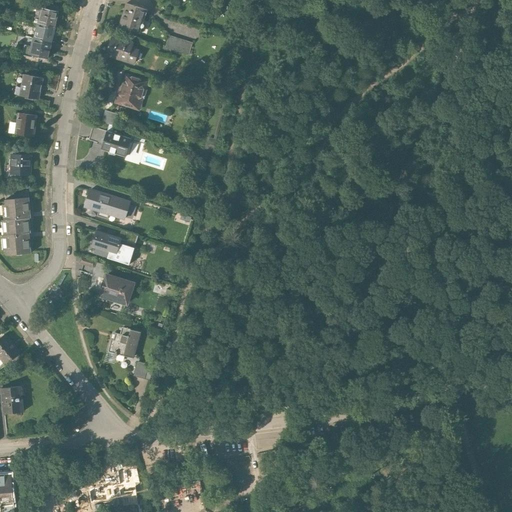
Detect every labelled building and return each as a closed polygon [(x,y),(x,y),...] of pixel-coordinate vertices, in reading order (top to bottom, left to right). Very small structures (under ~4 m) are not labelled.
[(146,10),(124,4),(117,27),(139,33),(146,10)] [(45,8),(41,23),(57,27),(61,12),(58,11),(50,9),(45,8)] [(41,23),(36,40),(52,44),(57,27),(41,23)] [(130,42),(109,36),(104,55),(132,63),(136,50),(129,48),(130,42)] [(192,43),(168,36),(164,48),(188,56),(192,43)] [(48,59),(52,44),(36,40),(34,47),(32,54),(34,55),(48,59)] [(33,57),(34,55),(32,54),(34,47),(26,45),(23,55),(33,57)] [(147,80),(124,74),(116,103),(139,110),(147,80)] [(44,79),(25,75),(21,96),(39,100),(44,79)] [(105,121),(117,121),(117,111),(105,111),(105,121)] [(38,116),(18,113),(15,134),(35,137),(38,116)] [(107,132),(93,128),(89,141),(97,143),(97,140),(104,142),(107,132)] [(131,139),(107,132),(104,142),(102,149),(126,156),(131,139)] [(33,155),(12,154),(11,174),(32,175),(33,155)] [(103,187),(101,194),(105,195),(106,192),(129,199),(131,195),(103,187)] [(101,194),(88,190),(83,208),(107,215),(111,204),(126,209),(129,199),(106,192),(105,195),(101,194)] [(7,200),(29,198),(28,192),(5,191),(7,200)] [(33,218),(31,198),(29,198),(7,200),(7,205),(4,205),(6,221),(33,218)] [(33,218),(6,221),(4,221),(5,235),(31,233),(34,233),(33,218)] [(121,240),(95,232),(91,246),(117,254),(121,240)] [(33,253),(31,233),(5,235),(4,235),(5,251),(8,251),(8,255),(33,253)] [(95,262),(80,257),(78,264),(93,268),(95,262)] [(133,283),(104,274),(97,297),(126,306),(133,283)] [(111,340),(107,352),(115,354),(133,359),(140,333),(121,328),(119,335),(115,334),(113,341),(111,340)] [(21,354),(5,335),(0,339),(0,357),(7,366),(21,354)] [(115,354),(107,352),(106,351),(104,361),(113,363),(115,354)] [(148,365),(136,362),(133,376),(144,379),(148,365)] [(3,389),(2,380),(0,381),(0,394),(4,395),(5,414),(24,413),(22,387),(3,389)] [(13,471),(0,472),(0,503),(16,503),(13,471)] [(136,473),(110,477),(111,483),(114,500),(115,510),(141,506),(136,473)] [(114,500),(111,483),(86,487),(89,504),(114,500)]
